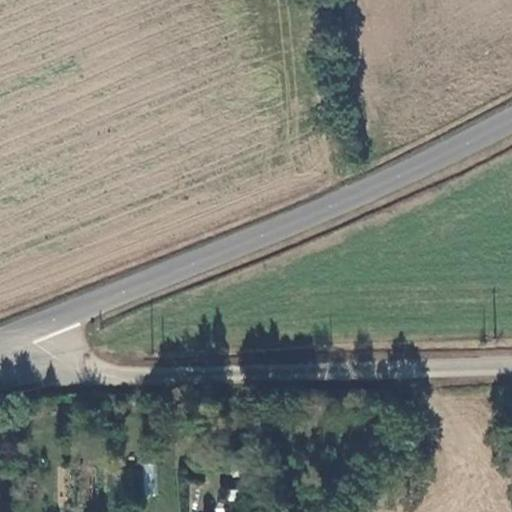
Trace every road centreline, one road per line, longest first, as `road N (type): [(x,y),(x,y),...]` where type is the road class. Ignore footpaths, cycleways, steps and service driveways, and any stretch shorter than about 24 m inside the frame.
road 1 (tertiary): [(31,325),(426,164),(511,119)]
road 2 (unclassified): [(511,367),(107,380),(40,342),(31,325)]
